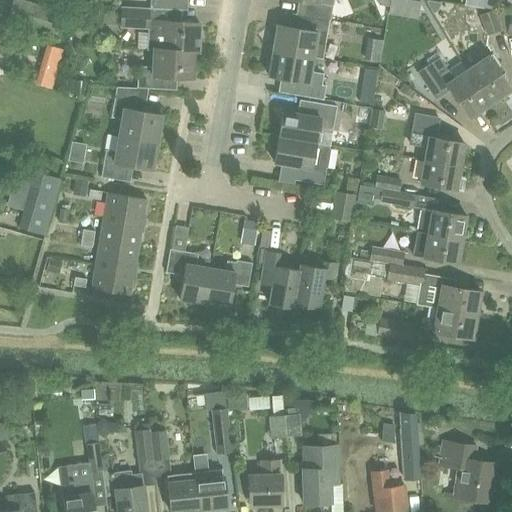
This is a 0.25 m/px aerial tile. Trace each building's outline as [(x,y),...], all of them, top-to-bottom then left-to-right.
[(55,37),(62,12),(21,0),(13,0),(7,23),(55,37)] [(149,0),(149,8),(175,9),(180,10),(180,0),(149,0)] [(297,0),(304,1),(302,15),(331,20),(334,0),(297,0)] [(390,0),(389,13),(400,15),(402,0),(390,0)] [(174,21),(175,9),(149,8),(121,6),(120,27),(148,28),(148,33),(138,32),(137,49),(152,50),(152,49),(193,50),(193,51),(197,51),(199,23),(174,21)] [(493,10),(479,15),(487,35),(501,29),(493,10)] [(103,23),(103,12),(91,11),(90,23),(103,23)] [(506,34),(511,34),(511,12),(511,13),(510,14),(494,11),(501,30),(507,31),(506,34)] [(326,46),(331,20),(302,15),(294,14),(292,27),(278,25),(273,50),(309,56),(322,59),(325,45),(326,46)] [(138,66),(136,88),(147,88),(152,88),(153,76),(158,76),(176,77),(191,77),(193,51),(193,50),(152,49),(152,50),(151,67),(138,66)] [(306,70),(309,56),(273,50),(269,76),(281,78),(278,92),(318,99),(323,73),(306,70)] [(488,56),(467,69),(490,102),(510,89),(500,75),(505,72),(499,65),(495,67),(488,56)] [(467,69),(453,78),(439,58),(419,71),(436,98),(450,88),(469,116),(490,102),(467,69)] [(72,80),(71,94),(84,95),(85,81),(72,80)] [(398,90),(412,99),(416,94),(403,84),(398,90)] [(122,119),(119,135),(156,142),(161,113),(143,110),(147,88),(136,88),(116,87),(111,117),(122,119)] [(283,111),(279,137),(314,143),(316,129),(332,132),(336,106),(299,100),(297,113),(283,111)] [(369,126),(382,129),(384,111),(372,109),(369,126)] [(426,146),(424,159),(459,165),(463,143),(434,138),(438,119),(414,115),(409,143),(426,146)] [(151,169),(156,142),(119,135),(116,152),(105,150),(101,176),(124,180),(127,165),(151,169)] [(332,146),(314,143),(279,137),(274,162),(297,166),(295,180),(325,185),(332,146)] [(455,189),(459,165),(424,159),(420,183),(455,189)] [(17,227),(44,235),(60,179),(34,172),(17,227)] [(376,175),(375,187),(380,188),(398,192),(400,179),(376,175)] [(74,180),(72,194),(86,197),(88,181),(74,180)] [(379,201),(411,207),(421,209),(421,207),(434,210),(435,204),(417,201),(418,195),(413,194),(398,192),(380,188),(380,194),(379,201)] [(100,200),(101,192),(89,190),(88,197),(100,200)] [(331,218),(353,222),(357,195),(336,191),(331,218)] [(107,192),(103,217),(142,223),(146,199),(107,192)] [(421,209),(417,231),(462,239),(466,215),(444,211),(434,210),(421,207),(421,209)] [(59,209),(58,222),(67,223),(68,210),(59,209)] [(103,217),(99,240),(138,247),(142,223),(103,217)] [(81,237),(93,239),(94,232),(83,229),(81,237)] [(262,230),(260,246),(267,247),(270,231),(262,230)] [(417,231),(413,255),(458,263),(462,239),(417,231)] [(93,239),(81,237),(80,245),(92,247),(93,239)] [(99,240),(95,264),(134,270),(138,247),(99,240)] [(371,247),(369,259),(401,265),(403,252),(371,247)] [(179,299),(205,304),(211,269),(195,266),(198,254),(170,249),(165,273),(183,276),(179,299)] [(292,307),(292,305),(298,271),(276,267),(278,255),(266,252),(260,283),(272,285),(269,304),(292,307)] [(340,288),(354,291),(357,280),(368,282),(369,269),(387,273),(386,279),(421,286),(424,268),(401,265),(369,259),(346,255),(340,288)] [(225,271),(211,269),(205,304),(211,305),(210,311),(225,314),(226,308),(228,308),(233,283),(247,286),(251,263),(236,261),(235,262),(227,261),(225,271)] [(299,265),(298,271),(292,305),(316,309),(322,278),(333,280),(336,265),(318,261),(316,268),(299,265)] [(95,264),(91,288),(130,295),(134,270),(95,264)] [(68,273),(55,270),(52,283),(65,286),(68,273)] [(85,287),(86,279),(75,277),(73,285),(85,287)] [(442,284),(437,308),(476,314),(480,291),(442,284)] [(341,310),(351,312),(353,298),(344,296),(341,310)] [(472,338),(476,314),(437,308),(435,320),(425,318),(423,327),(433,328),(433,331),(472,338)] [(380,318),(377,334),(411,340),(414,324),(380,318)] [(240,406),(239,394),(227,395),(228,407),(240,406)] [(284,415),(283,415),(285,437),(301,435),(297,401),(288,400),(288,407),(283,408),(284,415)] [(216,455),(232,453),(226,410),(210,412),(216,455)] [(420,479),(415,413),(399,411),(399,412),(400,426),(401,444),(404,480),(420,479)] [(268,417),(271,438),(285,437),(283,415),(268,417)] [(83,425),(85,443),(98,442),(95,423),(83,425)] [(134,431),(138,462),(152,460),(149,429),(148,423),(134,425),(135,431),(134,431)] [(381,441),(401,444),(400,426),(383,424),(381,441)] [(150,433),(149,429),(152,460),(167,458),(164,431),(150,433)] [(445,496),(490,503),(496,463),(474,460),(476,446),(443,441),(439,465),(457,468),(453,495),(445,493),(445,496)] [(98,442),(85,445),(90,474),(102,471),(98,442)] [(302,468),(303,503),(330,503),(330,484),(338,484),(337,467),(336,467),(336,445),(303,446),(304,468),(302,468)] [(247,475),(248,505),(281,504),(279,460),(260,460),(261,475),(247,475)] [(225,507),(224,491),(221,469),(193,472),(197,510),(225,507)] [(117,511),(146,511),(141,473),(131,475),(130,470),(102,475),(104,496),(115,496),(117,511)] [(376,511),(389,511),(407,510),(404,485),(393,486),(393,480),(387,481),(386,470),(371,473),(376,511)] [(179,511),(197,510),(193,472),(165,475),(169,511),(179,511)] [(90,477),(69,480),(72,495),(62,497),(64,511),(93,511),(90,491),(92,491),(90,477)] [(0,511),(35,511),(34,492),(6,495),(8,511),(0,511)]
